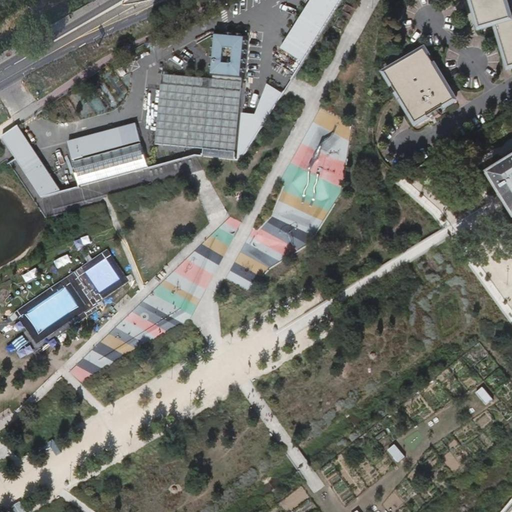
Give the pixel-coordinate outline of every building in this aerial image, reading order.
[(312,0),(281,49),(303,63),(341,0),(312,0)] [(483,32),(497,28),(510,70),(511,69),(511,0),(469,0),(470,0),(474,0),(476,3),(474,4),(483,32)] [(213,78),(241,81),(242,76),(243,76),(247,34),(228,33),(227,37),(216,36),(213,78)] [(155,43),(153,39),(145,43),(148,47),(155,43)] [(387,74),(418,126),(430,118),(428,116),(432,114),(435,119),(438,120),(442,117),(442,115),(439,110),(444,108),(445,109),(457,102),(426,50),(387,74)] [(154,146),(198,149),(197,156),(241,161),(241,151),(238,151),(241,81),(213,78),(161,74),(154,146)] [(243,114),(241,151),(241,161),(242,161),(284,94),(268,84),(256,115),(243,114)] [(344,182),(351,125),(322,110),(319,118),(325,118),(330,121),(326,127),(330,129),(322,145),(321,151),(310,173),(299,172),(294,170),(280,168),(307,182),(285,179),(283,189),(281,194),(280,203),(291,205),(289,221),(311,233),(317,234),(344,182)] [(141,142),(136,124),(79,139),(84,157),(141,142)] [(31,173),(44,164),(19,127),(3,138),(16,158),(17,157),(24,168),(24,169),(28,175),(31,173)] [(84,157),(79,139),(69,142),(74,160),(84,157)] [(74,163),(81,188),(149,168),(143,144),(74,163)] [(511,155),(507,158),(510,165),(493,176),(511,206),(511,155)] [(44,164),(31,173),(42,191),(39,193),(43,198),(63,193),(44,164)] [(484,387),(476,393),(487,406),(494,400),(484,387)] [(396,445),(389,451),(399,463),(406,457),(396,445)]
